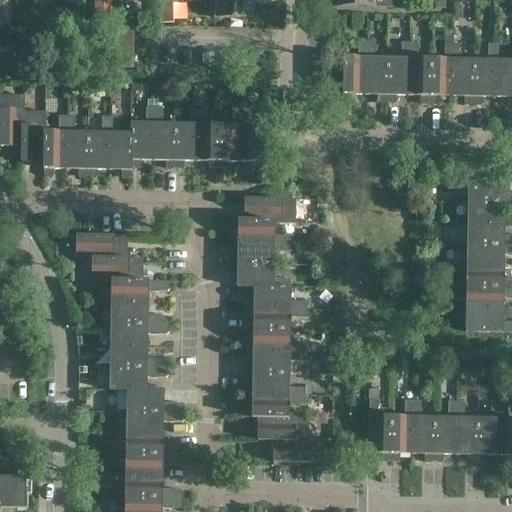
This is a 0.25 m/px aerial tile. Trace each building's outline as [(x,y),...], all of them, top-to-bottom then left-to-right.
[(77,0),(64,0),(63,23),(80,24),(81,0),(77,0)] [(251,21),(252,0),(216,0),(215,19),(251,21)] [(331,0),(332,8),(374,9),(392,9),(392,0),(331,0)] [(436,0),(436,9),(444,9),(444,0),(436,0)] [(116,30),(115,70),(133,71),(134,30),(116,30)] [(445,31),(445,43),(453,43),(453,32),(445,31)] [(353,96),(365,96),(366,43),(358,43),(358,59),(343,59),(342,103),(353,103),(353,96)] [(378,104),(387,104),(387,60),(374,60),(374,43),(366,43),(365,96),(378,97),(378,104)] [(396,97),(408,97),(409,44),(401,44),(401,60),(387,60),(387,104),(396,104),(396,97)] [(421,105),(430,105),(431,60),(417,60),(417,44),(409,44),(408,97),(421,97),(421,105)] [(439,98),(452,98),(452,45),(444,44),(443,61),(431,60),(430,105),(439,105),(439,98)] [(464,106),(473,106),(474,62),(460,61),(460,45),(452,45),(452,98),(464,98),(464,106)] [(482,99),(494,99),(495,46),(488,45),(488,62),(474,62),(473,106),(482,106),(482,99)] [(511,105),(511,62),(503,62),(503,46),(495,46),(494,99),(507,99),(506,106),(511,105)] [(35,84),(24,83),(24,94),(31,94),(35,90),(35,84)] [(0,147),(22,148),(22,98),(1,97),(0,147)] [(22,164),(44,164),(45,114),(24,113),(25,98),(22,98),(22,148),(22,164)] [(142,162),(154,162),(155,109),(146,108),(146,125),(132,125),(131,169),(142,169),(142,162)] [(155,109),(154,162),(166,162),(166,169),(175,169),(176,126),(163,125),(163,109),(155,109)] [(176,126),(175,169),(185,170),(185,162),(197,162),(198,109),(190,109),(189,126),(176,126)] [(209,170),(219,170),(219,126),(205,126),(205,110),(198,109),(197,162),(209,163),(209,170)] [(228,163),(240,163),(241,110),(233,110),(232,127),(219,126),(219,170),(228,170),(228,163)] [(241,110),(240,163),(253,164),(252,171),(263,171),(263,127),(249,127),(249,110),(241,110)] [(45,114),(44,164),(43,177),(54,177),(54,170),(66,170),(67,118),(59,117),(59,134),(45,134),(46,114),(45,114)] [(67,118),(66,170),(79,171),(78,178),(88,178),(89,134),(75,134),(75,118),(67,118)] [(89,134),(88,178),(98,179),(98,171),(110,171),(111,118),(102,118),(102,135),(89,134)] [(131,179),(131,169),(132,125),(131,125),(131,135),(118,135),(119,118),(111,118),(110,171),(122,171),(122,179),(131,179)] [(428,200),(428,178),(407,178),(407,199),(428,200)] [(468,202),(511,202),(511,192),(505,193),(505,180),(468,179),(468,202)] [(231,223),(275,224),(295,224),(295,200),(245,199),(245,221),(231,221),(231,223)] [(467,223),(504,224),(504,212),(511,211),(511,202),(468,202),(467,223)] [(274,236),(275,224),(231,223),(231,231),(238,231),(238,244),(291,245),(291,237),(274,236)] [(511,236),(504,236),(504,224),(467,223),(467,246),(511,246),(511,236)] [(76,258),(126,259),(127,237),(77,236),(76,258)] [(291,253),(291,245),(238,244),(238,256),(230,256),(230,265),(274,266),(274,253),(291,253)] [(511,255),(511,246),(467,246),(467,267),(504,267),(504,255),(511,255)] [(142,259),(126,259),(76,258),(76,260),(91,260),(92,281),(142,282),(142,259)] [(246,290),(290,291),(290,280),(274,280),(274,266),(230,265),(230,274),(237,274),(237,288),(246,289),(246,290)] [(511,279),(504,280),(504,267),(467,267),(466,288),(511,288),(511,279)] [(169,282),(142,282),(92,281),(92,282),(111,282),(111,304),(148,304),(148,292),(169,292),(169,282)] [(466,311),(503,310),(503,298),(511,298),(511,288),(466,288),(466,311)] [(290,302),(290,291),(246,290),(246,297),(254,297),(253,309),(306,310),(306,302),(290,302)] [(148,317),(148,304),(111,304),(111,325),(168,326),(168,317),(148,317)] [(306,318),(306,310),(253,309),(253,322),(246,322),(246,331),(290,332),(290,318),(306,318)] [(511,322),(503,323),(503,310),(466,311),(466,333),(511,334),(511,322)] [(168,335),(168,326),(111,325),(110,347),(147,347),(147,335),(168,335)] [(290,345),(290,332),(246,331),(246,341),(253,341),(252,353),(306,354),(306,345),(290,345)] [(147,360),(147,347),(110,347),(110,368),(167,369),(168,360),(147,360)] [(306,362),(306,354),(252,353),(252,365),(246,365),(245,374),(289,375),(289,362),(306,362)] [(167,378),(167,369),(110,368),(109,390),(146,391),(147,378),(167,378)] [(252,396),(305,397),(305,388),(289,388),(289,375),(245,374),(245,383),(252,383),(252,396)] [(126,414),(184,414),(184,405),(164,404),(164,391),(146,391),(109,390),(109,392),(127,392),(126,414)] [(390,462),(391,418),(377,418),(377,401),(377,392),(369,392),(368,454),(381,454),(381,462),(390,462)] [(305,405),(305,397),(252,396),(252,408),(245,408),(245,417),(288,418),(289,405),(305,405)] [(412,455),(413,402),(404,402),(404,418),(391,418),(390,462),(399,462),(399,455),(412,455)] [(421,402),(413,402),(412,455),(424,455),(424,463),(434,463),(434,419),(420,419),(421,402)] [(455,456),(456,403),(448,403),(447,419),(434,419),(434,463),(443,463),(443,456),(455,456)] [(477,463),(477,419),(464,419),(464,403),(456,403),(455,456),(468,456),(468,463),(477,463)] [(499,456),(499,403),(491,403),(491,420),(477,419),(477,463),(486,463),(486,456),(499,456)] [(508,403),(499,403),(499,456),(511,456),(510,464),(511,463),(511,419),(507,420),(508,403)] [(184,423),(184,414),(126,414),(126,435),(163,435),(163,423),(184,423)] [(308,418),(288,418),(245,417),(245,418),(258,418),(257,439),(308,440),(308,418)] [(126,456),(184,457),(184,448),(163,447),(163,435),(126,435),(126,456)] [(324,440),(308,440),(257,439),(257,442),(273,442),(273,463),(323,464),(324,440)] [(0,511),(26,511),(27,481),(5,480),(6,473),(26,473),(27,448),(0,447),(0,511)] [(183,466),(184,457),(126,456),(125,478),(162,479),(163,466),(183,466)] [(162,491),(162,479),(125,478),(125,500),(183,501),(183,491),(162,491)] [(183,510),(183,501),(125,500),(124,511),(161,511),(162,509),(183,510)]
